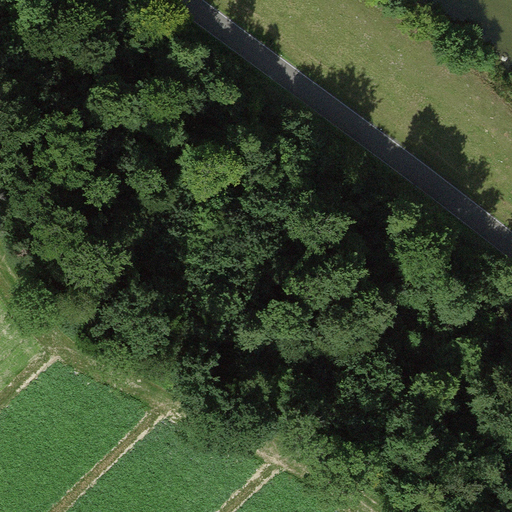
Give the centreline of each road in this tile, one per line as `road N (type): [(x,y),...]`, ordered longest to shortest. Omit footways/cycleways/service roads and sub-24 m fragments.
road 1 (track): [(0,238),(83,352),(308,458),(376,511)]
road 2 (unclassified): [(185,0),(511,248)]
